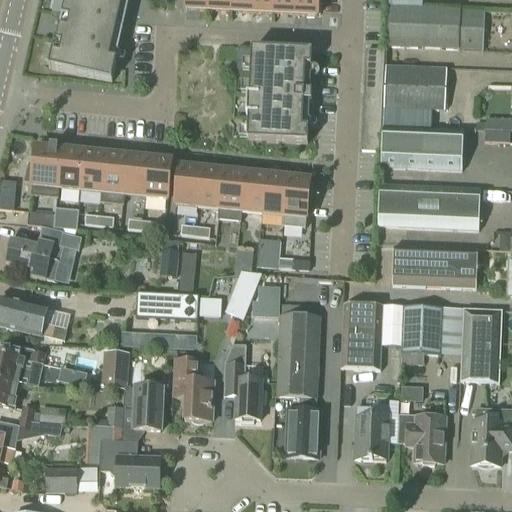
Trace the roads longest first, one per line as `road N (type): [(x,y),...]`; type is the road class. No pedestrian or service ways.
road 1 (residential): [(0,92),(163,113),(166,36),(350,45)]
road 2 (residential): [(511,501),(272,491),(213,477)]
road 3 (residential): [(340,275),(350,45)]
